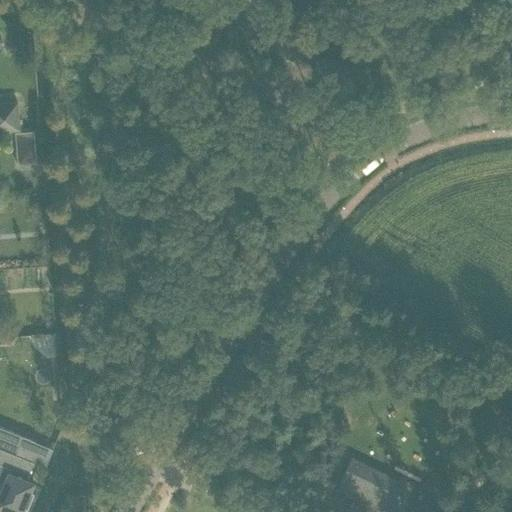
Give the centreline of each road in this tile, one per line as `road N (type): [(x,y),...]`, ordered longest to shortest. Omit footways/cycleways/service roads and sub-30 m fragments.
road 1 (track): [(93,0),(95,301),(103,359),(159,460)]
road 2 (unclassified): [(127,511),(265,282),(346,177),(380,149)]
road 3 (unclassified): [(380,149),(100,0)]
road 4 (unclassified): [(380,149),(434,126),(511,113)]
road 5 (track): [(434,126),(511,34)]
